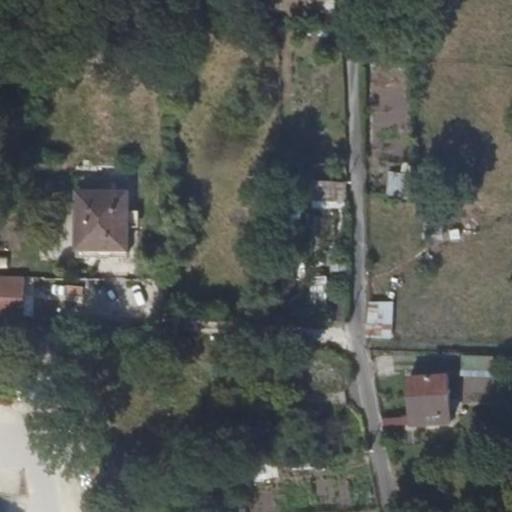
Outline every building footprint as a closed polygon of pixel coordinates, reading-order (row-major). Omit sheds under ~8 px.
[(386,199),(412,201),(413,173),(387,172),(386,199)] [(125,184),(75,181),(75,238),(124,239),(125,184)] [(349,197),(348,182),(315,182),(315,196),(349,197)] [(345,259),(314,258),(314,306),(326,306),(327,274),(344,274),(345,259)] [(364,332),(386,332),(386,309),(365,310),(364,332)] [(359,349),(371,344),(385,345),(386,332),(364,332),(362,332),(359,349)] [(461,370),(461,400),(482,399),(482,370),(461,370)] [(437,413),(437,422),(444,421),(443,413),(450,413),(448,375),(411,376),(412,414),(428,414),(437,413)] [(429,422),(437,422),(437,413),(428,414),(429,422)]
